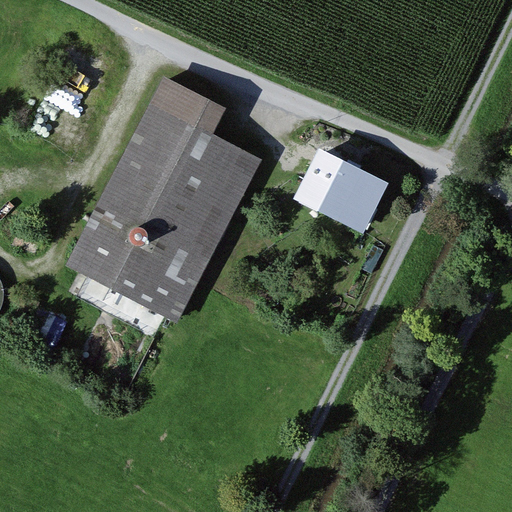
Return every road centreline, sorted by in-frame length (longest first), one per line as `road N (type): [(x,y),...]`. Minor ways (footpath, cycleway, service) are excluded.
road 1 (track): [(275,511),(511,30)]
road 2 (track): [(511,194),(77,0)]
road 3 (track): [(511,248),(379,511)]
